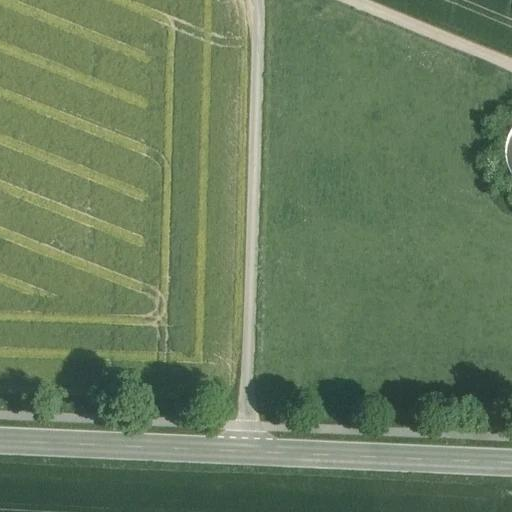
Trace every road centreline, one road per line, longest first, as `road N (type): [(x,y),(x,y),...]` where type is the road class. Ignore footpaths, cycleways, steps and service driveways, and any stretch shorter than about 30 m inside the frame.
road 1 (tertiary): [(0,442),(511,465)]
road 2 (track): [(249,453),(261,0)]
road 3 (track): [(511,72),(338,0)]
